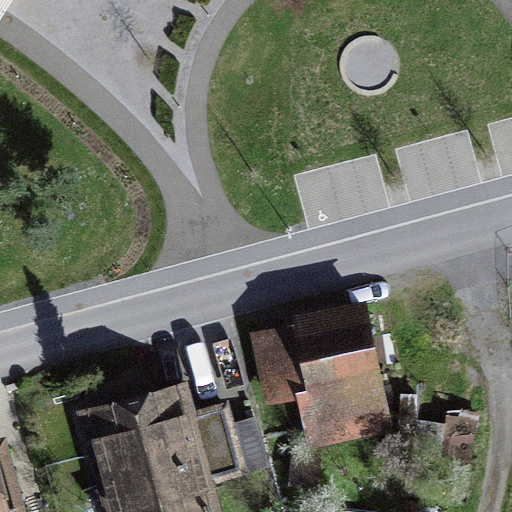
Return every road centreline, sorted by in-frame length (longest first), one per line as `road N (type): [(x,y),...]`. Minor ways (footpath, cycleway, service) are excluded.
road 1 (residential): [(511,210),(0,356)]
road 2 (track): [(479,511),(511,350)]
